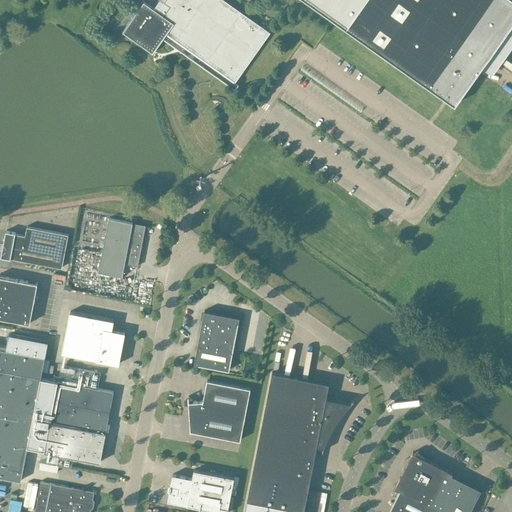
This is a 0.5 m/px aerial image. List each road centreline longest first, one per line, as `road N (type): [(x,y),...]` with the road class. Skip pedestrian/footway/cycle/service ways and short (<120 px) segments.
road 1 (unclassified): [(127,511),(175,272),(191,252)]
road 2 (unclassified): [(191,252),(216,257),(382,374),(405,403)]
road 3 (unclassified): [(341,511),(368,443),(405,403)]
road 4 (unclassified): [(405,403),(425,405),(511,466)]
